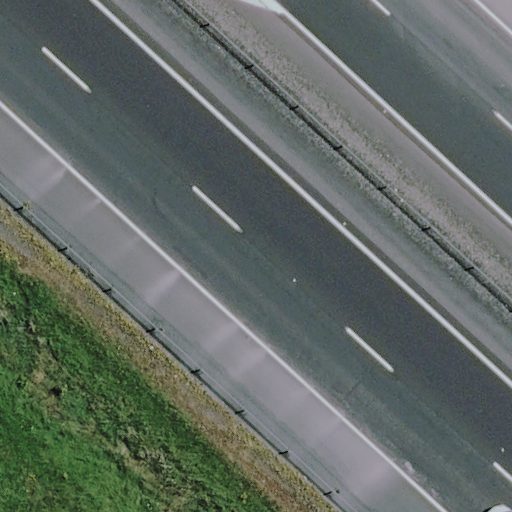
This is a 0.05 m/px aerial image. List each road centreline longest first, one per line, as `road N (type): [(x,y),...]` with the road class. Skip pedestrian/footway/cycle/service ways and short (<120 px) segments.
road 1 (motorway): [(448,511),(0,110)]
road 2 (motorway): [(287,0),(511,205)]
